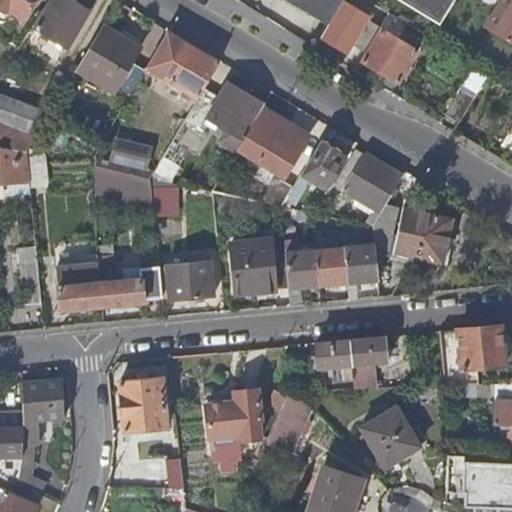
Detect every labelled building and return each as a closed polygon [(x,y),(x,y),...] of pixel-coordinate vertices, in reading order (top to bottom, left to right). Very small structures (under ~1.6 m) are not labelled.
[(0,0),(0,5),(22,19),(33,0),(0,0)] [(50,0),(37,23),(35,22),(29,32),(49,44),(55,35),(70,43),(90,10),(72,0),(50,0)] [(342,3),(343,0),(290,0),(329,23),(342,3)] [(511,0),(498,0),(483,26),(511,43),(511,0)] [(351,44),(364,51),(377,30),(379,27),(366,20),(367,17),(342,3),(329,23),(320,37),(336,46),(339,42),(349,48),(351,44)] [(396,19),(387,14),(379,27),(377,30),(380,32),(386,35),(396,19)] [(137,46),(103,26),(78,69),(110,89),(137,46)] [(403,31),(397,41),(401,44),(407,34),(403,31)] [(397,41),(386,35),(380,32),(362,62),(397,83),(422,43),(407,34),(401,44),(397,41)] [(193,110),(205,89),(221,63),(168,33),(149,64),(168,76),(165,80),(170,83),(161,98),(183,111),(176,122),(173,120),(160,142),(170,148),(193,110)] [(472,67),(463,86),(479,93),(488,74),(472,67)] [(262,109),(264,105),(228,83),(219,98),(205,89),(193,110),(244,139),(262,109)] [(501,94),(511,100),(511,87),(507,85),(501,94)] [(0,146),(27,153),(50,115),(0,89),(0,146)] [(444,115),(459,123),(474,98),(460,89),(444,115)] [(307,137),(262,109),(244,139),(239,147),(284,175),(307,137)] [(324,141),(302,175),(327,190),(347,158),(339,153),(341,150),(324,141)] [(112,160),(147,169),(152,151),(117,142),(112,160)] [(30,183),(27,153),(0,146),(0,169),(13,171),(14,183),(30,183)] [(364,155),(356,150),(333,185),(342,191),(364,155)] [(43,151),(27,153),(30,174),(46,173),(44,156),(43,151)] [(402,177),(364,155),(342,191),(373,210),(366,221),(373,225),(384,206),(402,177)] [(281,208),(293,188),(281,181),(275,183),(262,204),(281,208)] [(152,216),(179,217),(180,187),(154,186),(152,216)] [(373,246),(374,255),(386,257),(398,209),(384,206),(373,225),(371,228),(373,246)] [(311,214),(281,208),(282,217),(312,223),(311,214)] [(403,210),(391,259),(412,264),(414,259),(442,265),(452,221),(403,210)] [(285,242),(291,307),(301,306),(299,288),(317,286),(314,251),(314,245),(302,246),(301,240),(285,242)] [(270,241),(230,245),(235,294),(275,290),(270,241)] [(343,249),(347,283),(376,280),(374,255),(373,246),(343,249)] [(314,251),(317,286),(347,283),(343,249),(314,251)] [(143,300),(161,298),(158,268),(140,270),(141,280),(105,283),(105,278),(116,277),(114,257),(98,258),(99,265),(102,307),(144,303),(143,300)] [(209,262),(165,266),(169,301),(213,297),(209,262)] [(60,310),(102,307),(99,265),(56,268),(60,310)] [(42,306),(39,276),(21,278),(24,307),(42,306)] [(441,334),(445,386),(448,386),(462,386),(461,370),(506,367),(502,327),(441,334)] [(352,366),(354,389),(374,389),(373,376),(368,376),(367,371),(372,370),(371,364),(388,363),(385,339),(350,342),(352,366)] [(350,342),(316,345),(318,369),(352,366),(350,342)] [(170,428),(166,379),(121,382),(125,432),(170,428)] [(63,382),(23,384),(24,422),(24,443),(24,445),(32,444),(40,444),(38,420),(64,419),(63,382)] [(294,391),(292,389),(268,442),(286,450),(306,404),(294,391)] [(208,406),(212,440),(240,437),(242,447),(263,445),(260,410),(251,410),(250,402),(208,406)] [(511,402),(495,402),(494,429),(509,430),(509,445),(511,444),(511,402)] [(420,447),(396,408),(361,430),(384,469),(420,447)] [(24,422),(0,421),(0,456),(11,457),(9,472),(22,474),(22,473),(24,445),(24,443),(24,422)] [(22,473),(33,478),(32,444),(24,445),(22,473)] [(447,456),(446,506),(463,506),(464,465),(464,457),(447,456)] [(477,509),(511,509),(511,466),(464,465),(463,506),(463,509),(477,509)] [(350,511),(361,480),(329,469),(325,479),(321,478),(313,498),(318,500),(313,511),(350,511)] [(7,481),(21,487),(22,474),(9,472),(7,480),(7,481)] [(21,487),(42,497),(47,485),(33,478),(22,473),(22,474),(21,487)] [(34,511),(37,507),(5,492),(0,503),(0,511),(34,511)]
